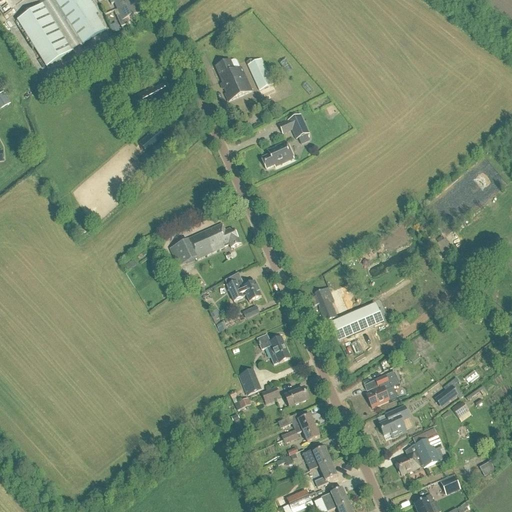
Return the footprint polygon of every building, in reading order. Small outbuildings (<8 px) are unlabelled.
[(87,0),(53,0),(82,45),(83,46),(105,32),(96,19),(99,17),(87,0)] [(115,5),(118,11),(135,3),(133,0),(108,0),(111,7),(115,5)] [(135,3),(118,11),(121,17),(117,18),(122,29),(130,25),(128,20),(140,15),(135,3)] [(41,7),(17,22),(47,69),(71,54),(70,53),(41,7)] [(245,64),(259,93),(272,86),(261,61),(253,65),(252,61),(245,64)] [(215,69),(216,70),(223,85),(220,86),(222,91),(223,91),(224,90),(226,96),(225,96),(228,104),(229,103),(252,93),(242,71),(240,71),(237,65),(237,64),(236,63),(235,62),(233,62),(232,62),(231,63),(230,63),(229,63),(215,69)] [(156,104),(168,97),(163,87),(156,91),(155,88),(130,101),(138,117),(157,106),(156,104)] [(0,95),(0,108),(2,111),(11,105),(4,94),(0,95)] [(288,124),(297,142),(310,137),(301,118),(288,124)] [(156,131),(139,146),(147,156),(141,161),(153,174),(162,166),(176,154),(177,153),(171,146),(157,130),(156,131)] [(275,171),(294,162),(286,145),(267,153),(269,158),(261,162),(265,173),(274,169),(275,171)] [(246,173),(257,173),(257,160),(246,160),(246,173)] [(230,251),(239,248),(241,247),(234,231),(229,233),(226,235),(225,233),(222,227),(220,228),(197,238),(189,242),(170,251),(179,269),(206,257),(228,248),(229,247),(230,251)] [(162,274),(175,271),(170,251),(157,254),(162,274)] [(256,273),(260,280),(266,276),(263,270),(256,273)] [(244,290),(241,283),(226,289),(233,305),(246,299),(249,306),(261,301),(254,285),(244,290)] [(334,303),(328,290),(323,292),(315,295),(316,298),(312,299),(315,307),(318,306),(319,310),(318,310),(323,323),(336,318),(331,305),(334,303)] [(309,296),(297,301),(302,312),(313,307),(309,296)] [(376,306),(339,322),(347,341),(384,325),(376,306)] [(243,314),(246,321),(259,315),(256,308),(243,314)] [(220,326),(216,328),(219,334),(226,331),(223,324),(220,326)] [(269,346),(266,339),(257,343),(262,354),(266,352),(274,369),(289,362),(287,356),(288,356),(281,341),(269,346)] [(244,356),(253,355),(252,341),(243,342),(244,356)] [(350,343),(334,346),(337,358),(352,354),(350,343)] [(238,378),(246,398),(260,392),(252,372),(238,378)] [(372,411),(389,403),(389,402),(384,392),(385,392),(391,390),(390,389),(389,385),(386,378),(385,377),(375,382),(376,382),(379,390),(373,392),(366,395),(365,396),(372,411)] [(453,387),(451,388),(457,397),(460,395),(453,387)] [(441,410),(456,398),(457,397),(451,388),(434,401),(441,410)] [(261,396),(265,407),(275,403),(275,402),(280,399),(276,389),(261,396)] [(286,399),(290,411),(308,404),(303,392),(286,399)] [(234,407),(236,413),(250,407),(247,401),(234,407)] [(452,412),(459,422),(468,414),(461,405),(452,412)] [(390,434),(392,439),(406,433),(401,421),(409,418),(404,408),(386,416),(389,422),(379,426),(384,437),(390,434)] [(435,416),(428,421),(431,426),(439,421),(435,416)] [(287,437),(282,439),(283,442),(288,440),(297,437),(302,434),(302,435),(315,429),(310,418),(299,423),(297,424),(300,429),(294,431),(295,433),(287,437)] [(352,423),(356,432),(364,429),(360,420),(352,423)] [(320,440),(315,429),(302,435),(307,446),(320,440)] [(444,440),(450,436),(446,430),(440,433),(444,440)] [(283,442),(283,443),(284,447),(299,441),(297,437),(288,440),(283,442)] [(408,458),(396,463),(401,477),(423,468),(424,470),(440,463),(433,448),(441,445),(438,437),(414,447),(406,453),(408,458)] [(302,457),(305,463),(310,474),(318,470),(318,469),(330,464),(324,450),(315,454),(314,451),(302,457)] [(283,461),(285,467),(292,465),(289,458),(283,461)] [(327,483),(337,478),(330,464),(318,469),(318,470),(323,480),(314,483),(317,490),(328,485),(327,483)] [(462,473),(466,481),(477,476),(474,468),(462,473)] [(439,484),(445,498),(460,491),(454,478),(439,484)] [(326,511),(332,511),(336,510),(348,505),(342,491),(333,495),(330,496),(321,500),(326,511)] [(306,492),(286,501),(288,507),(308,498),(306,492)] [(439,511),(436,504),(434,505),(430,497),(425,499),(426,501),(414,507),(415,511),(439,511)] [(300,511),(312,507),(308,498),(288,507),(290,511),(300,511)]
